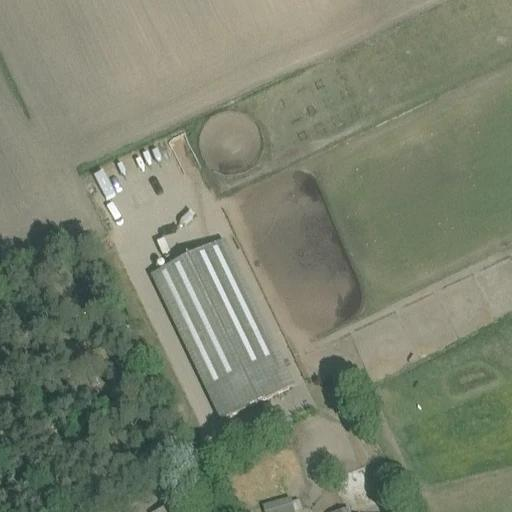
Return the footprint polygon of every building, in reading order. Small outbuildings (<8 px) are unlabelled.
[(224,242),(151,277),(220,423),(293,388),(224,242)] [(86,323),(82,315),(72,320),(75,327),(86,323)] [(59,376),(69,383),(74,376),(65,369),(59,376)] [(370,477),(350,483),(353,495),(373,490),(370,477)] [(293,511),(291,499),(262,507),(263,511),(293,511)] [(188,511),(183,501),(160,511),(188,511)]
